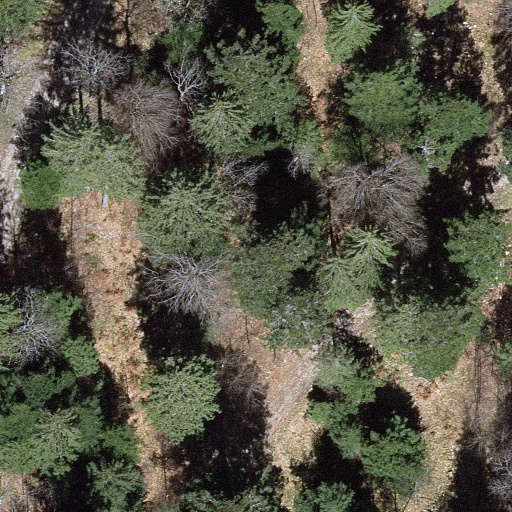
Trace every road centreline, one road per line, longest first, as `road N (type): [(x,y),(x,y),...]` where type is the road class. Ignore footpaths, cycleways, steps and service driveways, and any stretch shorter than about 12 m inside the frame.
road 1 (track): [(270,511),(511,164)]
road 2 (track): [(0,194),(87,0)]
